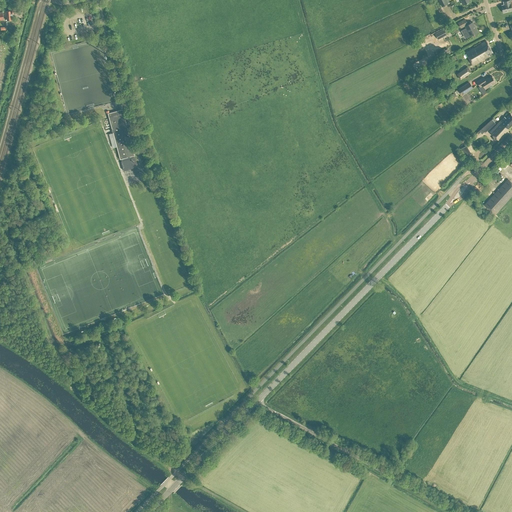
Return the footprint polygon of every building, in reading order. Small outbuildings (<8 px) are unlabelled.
[(511,0),(510,0),(503,2),(504,5),(501,5),(503,13),(511,10),(511,8),(511,7),(511,6),(511,0)] [(6,11),(7,20),(11,20),(11,16),(13,16),(12,14),(22,13),(21,8),(19,8),(19,7),(11,8),(12,12),(10,12),(10,11),(6,11)] [(465,25),(466,28),(462,30),(466,38),(470,35),(471,36),(478,32),(473,22),(468,24),(465,19),(458,23),(461,27),(465,25)] [(447,35),(444,29),(435,34),(438,40),(447,35)] [(493,53),(486,41),(466,52),(473,65),(490,56),(489,55),(493,53)] [(468,67),(457,74),(461,79),(471,72),(468,67)] [(486,90),(486,89),(496,82),(491,75),(485,80),(483,77),(477,81),(480,86),(478,87),(482,93),(486,90)] [(459,89),(462,94),(473,88),(469,83),(459,89)] [(126,125),(122,109),(109,113),(107,113),(111,129),(112,128),(113,132),(112,132),(120,159),(123,158),(123,160),(121,161),(123,170),(137,166),(135,157),(134,157),(134,155),(127,127),(126,128),(125,125),(126,125)] [(511,123),(511,114),(510,113),(506,118),(504,116),(490,132),(500,141),(508,132),(508,128),(511,123)] [(494,122),(492,119),(479,131),(482,134),(494,122)] [(497,122),(490,129),(491,130),(498,123),(497,122)] [(511,182),(508,179),(485,205),(495,214),(511,195),(511,182)]
